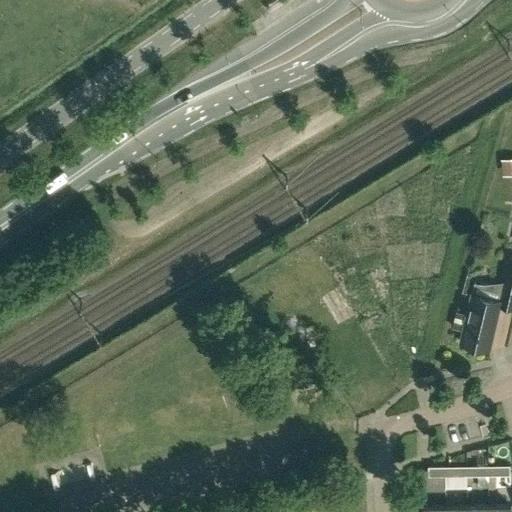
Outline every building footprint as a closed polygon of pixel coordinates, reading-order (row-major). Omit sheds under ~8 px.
[(490,348),(492,337),(499,304),(511,307),(511,256),(510,256),(500,299),(472,292),(462,330),(460,341),(490,348)] [(473,475),(489,475),(489,465),(472,465),(473,475)] [(494,475),(511,474),(511,465),(494,465),(494,475)] [(429,466),(429,475),(446,475),(446,466),(429,466)] [(450,475),(467,475),(467,466),(450,466),(450,475)]
